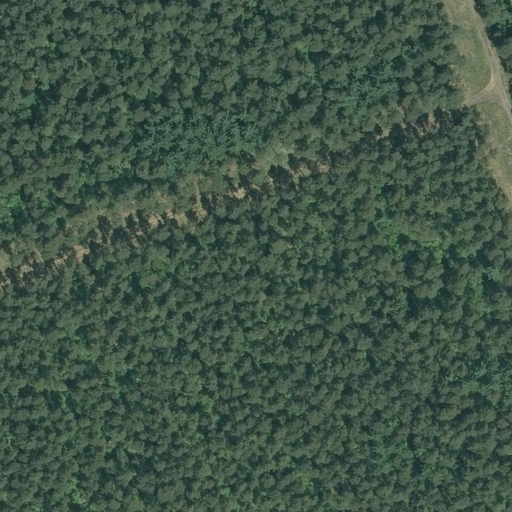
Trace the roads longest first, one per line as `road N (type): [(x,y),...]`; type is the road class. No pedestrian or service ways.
road 1 (track): [(501,94),(0,277)]
road 2 (track): [(511,126),(470,0)]
